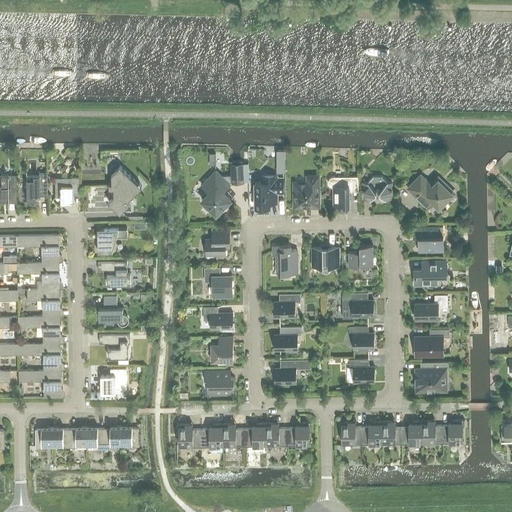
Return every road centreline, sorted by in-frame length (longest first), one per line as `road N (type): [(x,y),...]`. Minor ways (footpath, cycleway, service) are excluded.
road 1 (residential): [(255,405),(252,226),(392,224),(394,403)]
road 2 (residential): [(0,224),(76,223),(78,408)]
